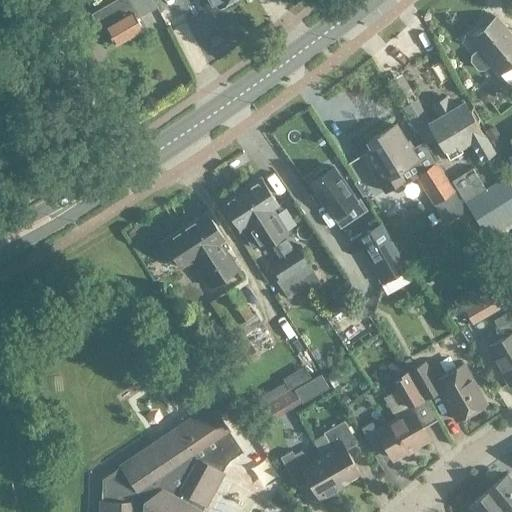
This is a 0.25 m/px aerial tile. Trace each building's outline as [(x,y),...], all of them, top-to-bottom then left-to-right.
[(128,0),(134,9),(150,0),(128,0)] [(142,28),(132,10),(104,26),(114,44),(142,28)] [(483,69),(487,64),(490,62),(500,73),(511,62),(511,35),(495,16),(470,39),(477,47),(471,53),(471,60),(477,68),(483,69)] [(419,73),(412,64),(400,72),(393,61),(378,70),(392,91),(419,73)] [(460,146),(470,141),(481,159),(493,151),(465,103),(455,109),(447,95),(431,103),(439,119),(430,124),(451,159),(463,151),(460,146)] [(373,148),(364,154),(387,191),(403,181),(404,184),(417,176),(415,173),(435,160),(423,141),(411,149),(396,125),(369,142),(373,148)] [(486,130),(492,140),(499,136),(500,135),(494,125),(486,130)] [(454,191),(435,160),(415,173),(417,176),(433,204),(435,203),(454,191)] [(313,179),(309,182),(332,216),(340,227),(349,221),(342,210),(355,201),(332,166),(328,169),(324,167),(313,174),(313,179)] [(472,167),(452,179),(490,242),(509,231),(507,228),(511,224),(511,173),(507,175),(506,173),(484,187),(472,167)] [(261,177),(241,190),(274,241),(275,240),(288,232),(273,209),(279,205),(261,177)] [(401,187),(381,200),(390,212),(409,199),(401,187)] [(274,241),(241,190),(222,202),(240,230),(245,226),(260,250),(274,241)] [(419,199),(383,219),(392,235),(428,216),(419,199)] [(172,235),(163,241),(181,268),(190,262),(194,259),(197,262),(207,255),(208,258),(212,255),(213,257),(224,250),(227,248),(222,241),(225,239),(207,212),(172,235)] [(381,223),(355,237),(381,283),(407,268),(381,223)] [(302,281),(306,287),(313,283),(308,275),(315,271),(299,248),(298,246),(285,255),(283,256),(292,270),(293,269),(301,282),(302,281)] [(237,269),(224,250),(213,257),(212,255),(208,258),(207,255),(197,262),(212,285),(237,269)] [(280,258),(270,264),(278,277),(276,278),(285,292),(301,282),(293,269),(292,270),(283,256),(280,258)] [(502,281),(480,294),(489,308),(490,307),(510,295),(502,281)] [(236,286),(221,295),(238,322),(252,313),(236,286)] [(211,302),(241,351),(252,344),(245,333),(262,323),(255,312),(252,313),(238,322),(221,295),(211,302)] [(489,345),(511,384),(511,383),(511,308),(495,318),(505,336),(489,345)] [(252,344),(241,351),(232,357),(240,369),(260,356),(252,344)] [(408,372),(423,398),(424,399),(426,398),(426,397),(438,390),(456,420),(485,402),(461,362),(436,377),(426,359),(407,369),(408,372)] [(409,406),(423,398),(408,372),(407,369),(393,377),(409,406)] [(321,372),(294,387),(302,401),(328,386),(321,372)] [(208,392),(214,402),(225,396),(218,386),(208,392)] [(191,403),(198,414),(211,405),(203,395),(190,403),(191,403)] [(225,396),(214,402),(221,412),(231,406),(225,396)] [(102,477),(100,502),(99,511),(202,511),(206,505),(206,506),(224,474),(218,470),(222,463),(225,464),(228,459),(241,451),(228,431),(229,430),(212,405),(211,405),(198,414),(120,466),(102,477)] [(267,417),(259,411),(250,421),(257,428),(267,417)] [(428,439),(412,411),(377,431),(393,459),(428,439)] [(319,452),(321,456),(339,484),(359,473),(346,450),(357,443),(344,421),(323,433),(331,446),(319,452)] [(321,456),(310,462),(303,450),(294,455),(292,451),(280,458),(297,487),(308,481),(320,500),(341,488),(339,484),(321,456)] [(504,511),(511,511),(511,480),(507,474),(486,491),(487,492),(488,491),(504,511)] [(504,511),(488,491),(487,492),(468,507),(471,511),(504,511)]
